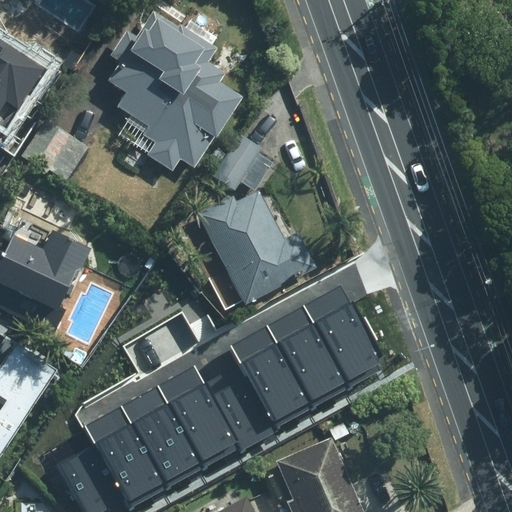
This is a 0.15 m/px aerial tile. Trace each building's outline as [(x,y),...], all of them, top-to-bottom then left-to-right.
[(0,0),(0,97),(5,101),(37,51),(28,45),(37,31),(23,23),(37,0),(0,0)] [(218,70),(148,29),(115,84),(158,110),(140,140),(188,169),(233,94),(212,81),(218,70)] [(90,149),(46,118),(17,157),(62,189),(90,149)] [(257,147),(260,143),(236,128),(210,170),(233,184),(238,176),(252,185),(270,155),(257,147)] [(257,188),(196,219),(240,305),(311,269),(295,239),(285,244),(257,188)] [(36,250),(8,237),(0,254),(0,303),(51,328),(86,253),(48,235),(36,250)] [(173,264),(131,295),(161,336),(183,320),(175,310),(195,296),(173,264)] [(345,381),(384,360),(348,297),(309,318),(345,381)] [(309,401),(345,381),(309,318),(273,338),(309,401)] [(102,337),(83,325),(65,352),(85,364),(102,337)] [(273,422),(309,401),(273,338),(237,359),(273,422)] [(0,361),(0,456),(55,376),(10,346),(0,361)] [(237,442),(273,422),(243,370),(207,390),(237,442)] [(200,463),(237,442),(201,379),(164,399),(200,463)] [(164,483),(200,463),(164,399),(128,420),(164,483)] [(128,504),(164,483),(128,420),(92,440),(121,492),(128,504)] [(363,511),(329,432),(264,460),(286,511),(363,511)] [(121,492),(92,440),(57,460),(87,511),(121,492)] [(246,511),(237,496),(210,511),(246,511)]
